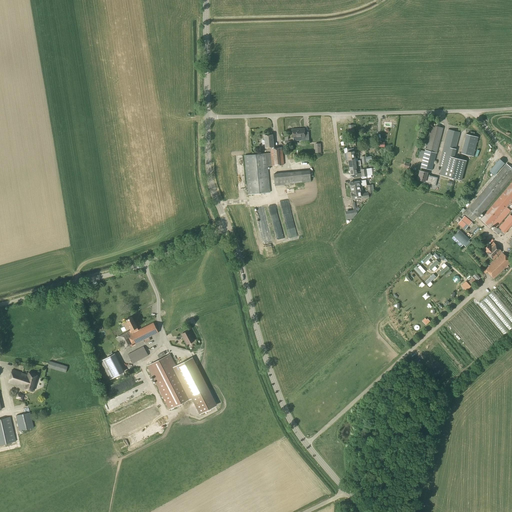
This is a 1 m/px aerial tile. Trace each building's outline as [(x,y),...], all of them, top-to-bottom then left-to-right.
[(438,147),(441,134),(442,131),(443,128),(431,125),(426,145),(422,144),(422,145),(421,145),(418,157),(423,159),(420,171),(419,170),(417,179),(424,181),(423,183),(435,186),(437,178),(429,176),(429,175),(426,174),(427,173),(428,169),(432,170),(435,158),(437,153),(438,147)] [(296,130),(296,129),(292,129),(292,138),(304,137),(304,140),(308,140),(308,132),(304,132),(304,130),(296,130)] [(448,129),(443,149),(442,153),(438,165),(441,165),(438,175),(452,178),(453,178),(459,180),(462,172),(464,163),(464,161),(453,158),(459,132),(448,129)] [(473,157),(478,137),(466,134),(461,154),(473,157)] [(274,148),(272,135),(264,136),(264,140),(262,140),(261,141),(262,144),(263,144),(265,144),(265,148),(270,147),(270,153),(266,154),(245,155),(248,194),(270,192),(268,166),(283,165),(282,147),(274,148)] [(345,160),(348,159),(355,158),(353,148),(347,149),(347,152),(347,153),(344,153),(345,160)] [(358,165),(358,166),(360,165),(359,160),(355,161),(355,158),(348,159),(349,167),(358,165)] [(489,171),(494,175),(504,163),(499,158),(489,171)] [(477,217),(511,176),(511,168),(506,164),(505,165),(463,214),(472,221),(476,217),(477,217)] [(359,170),(358,166),(358,165),(349,167),(350,174),(357,173),(357,170),(359,170)] [(361,177),(372,175),(371,168),(360,170),(361,177)] [(274,185),(311,182),(310,170),(273,174),(274,185)] [(359,181),(349,183),(350,188),(351,188),(352,193),(351,193),(352,199),(361,198),(360,192),(362,192),(361,186),(366,186),(365,180),(361,181),(359,181)] [(496,227),(511,208),(511,181),(480,219),(490,227),(492,224),(495,227),(492,230),(498,235),(500,233),(503,236),(511,224),(511,216),(510,214),(497,229),(496,227)] [(364,193),(362,193),(362,199),(364,199),(369,198),(368,194),(372,193),(371,185),(367,185),(368,192),(364,192),(364,193)] [(472,222),(465,216),(458,224),(465,230),(472,222)] [(460,230),(453,236),(463,246),(463,245),(465,247),(470,242),(468,240),(469,239),(460,230)] [(502,252),(493,242),(490,246),(489,244),(483,249),(493,260),(502,252)] [(506,268),(508,267),(507,266),(511,262),(504,254),(503,253),(485,270),(484,269),(482,270),(485,274),(487,272),(493,279),(505,267),(506,268)] [(470,287),(465,281),(460,286),(465,291),(470,287)] [(138,330),(137,327),(132,317),(126,320),(127,322),(123,324),(126,330),(130,328),(131,330),(116,338),(122,349),(130,345),(131,347),(144,340),(145,343),(150,340),(149,337),(158,333),(153,323),(138,330)] [(187,344),(194,341),(188,330),(181,334),(187,344)] [(132,364),(148,356),(143,346),(128,354),(132,364)] [(176,366),(170,354),(146,366),(168,410),(209,390),(192,357),(176,366)] [(70,373),(71,369),(67,368),(67,367),(49,361),(47,368),(65,373),(66,372),(70,373)] [(28,375),(21,373),(22,372),(12,370),(8,383),(20,386),(21,388),(22,389),(24,389),(25,388),(25,389),(32,391),(37,375),(29,373),(28,375)] [(140,396),(139,394),(142,393),(141,391),(146,388),(145,385),(138,388),(137,386),(128,390),(132,399),(140,396)] [(19,431),(34,428),(30,412),(15,416),(19,431)] [(0,445),(16,442),(10,417),(0,419),(0,445)]
